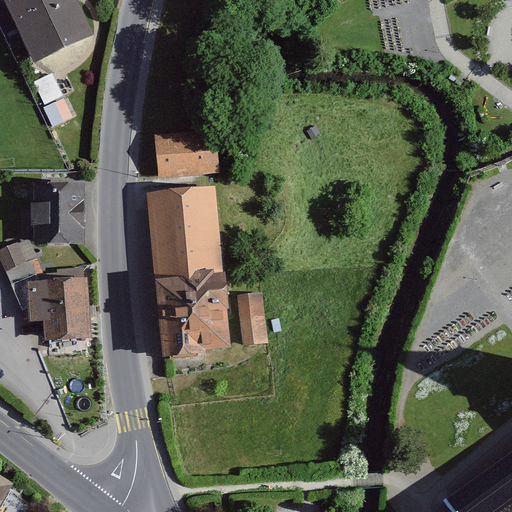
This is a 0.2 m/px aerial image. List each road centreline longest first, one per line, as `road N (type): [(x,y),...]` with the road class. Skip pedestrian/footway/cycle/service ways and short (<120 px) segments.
road 1 (secondary): [(117,511),(133,484),(136,455),(115,305),(114,179),(140,0)]
road 2 (secondary): [(0,431),(102,511)]
